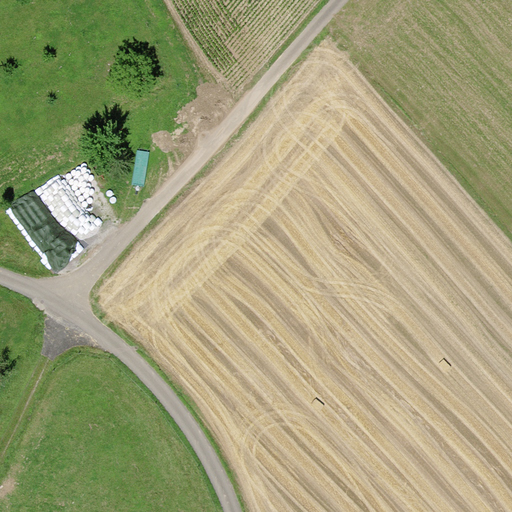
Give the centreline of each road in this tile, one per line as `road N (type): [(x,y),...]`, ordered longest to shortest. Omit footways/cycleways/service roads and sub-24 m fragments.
road 1 (track): [(341,0),(57,302)]
road 2 (unclassified): [(0,277),(57,302),(130,354),(182,412),(230,511)]
